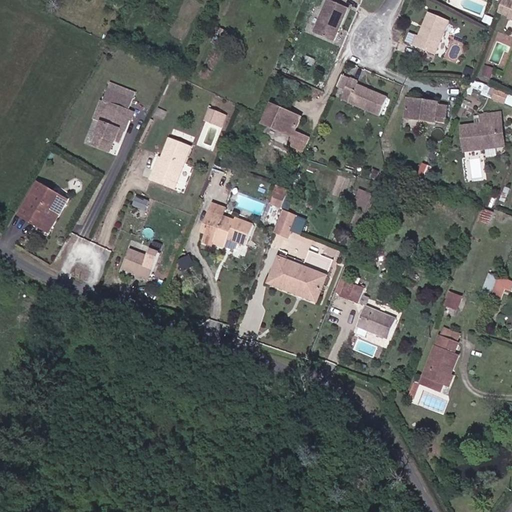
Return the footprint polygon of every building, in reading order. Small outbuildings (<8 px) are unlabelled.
[(336,26),(340,27),(349,7),(332,0),(327,0),(314,32),(334,41),(338,32),(335,30),(336,26)] [(511,0),(501,0),(497,9),(508,15),(511,5),(511,0)] [(429,10),(423,23),(426,24),(421,35),(418,34),(414,33),(410,42),(434,53),(449,19),(429,10)] [(511,34),(501,31),(492,60),(508,65),(511,50),(511,34)] [(346,88),(350,78),(344,75),(339,85),(346,88)] [(358,85),(360,82),(350,78),(346,88),(343,96),(351,99),(349,103),(380,116),(388,98),(358,85)] [(92,144),(105,149),(109,139),(112,140),(114,141),(118,128),(122,130),(130,109),(127,108),(132,98),(106,87),(102,98),(108,101),(92,144)] [(491,99),(496,89),(490,87),(486,97),(491,99)] [(498,101),(502,92),(496,89),(491,99),(498,101)] [(507,94),(502,92),(498,101),(503,103),(507,94)] [(422,105),(406,103),(404,119),(434,122),(435,121),(435,117),(445,118),(446,106),(436,105),(436,103),(422,102),(422,105)] [(272,103),(267,116),(296,130),(300,119),(284,112),(286,109),(272,103)] [(209,108),(206,118),(218,122),(221,112),(209,108)] [(133,111),(130,109),(122,130),(124,130),(129,119),(131,119),(133,111)] [(302,116),(286,109),(284,112),(300,119),(302,116)] [(463,149),(483,146),(482,141),(498,138),(496,119),(501,118),(499,109),(478,111),(480,121),(459,125),(463,149)] [(296,130),(267,116),(264,123),(293,136),(289,145),(303,150),(310,137),(296,131),(296,130)] [(482,141),(483,146),(504,142),(501,118),(496,119),(498,138),(482,141)] [(154,168),(150,178),(174,188),(190,145),(170,137),(162,156),(157,170),(154,168)] [(159,155),(154,168),(157,170),(162,156),(159,155)] [(49,195),(50,192),(36,184),(19,216),(30,222),(32,218),(51,229),(65,204),(49,195)] [(67,201),(50,192),(49,195),(65,204),(67,201)] [(274,203),(283,207),(287,196),(278,192),(274,203)] [(145,199),(136,196),(133,203),(142,207),(145,199)] [(288,237),(295,217),(284,213),(277,232),(288,237)] [(239,235),(237,242),(246,246),(254,225),(236,218),(235,221),(224,217),(222,220),(214,217),(208,234),(216,237),(214,243),(224,247),(228,239),(230,232),(239,235)] [(32,218),(30,222),(49,232),(51,229),(32,218)] [(228,239),(237,242),(239,235),(230,232),(228,239)] [(155,241),(154,249),(165,251),(166,243),(155,241)] [(149,279),(159,253),(150,250),(147,257),(129,250),(122,269),(149,279)] [(279,258),(271,280),(319,299),(327,276),(279,258)] [(511,280),(490,273),(484,291),(503,297),(506,289),(511,290),(511,280)] [(319,299),(271,280),(269,283),(317,302),(319,299)] [(358,304),(364,288),(347,281),(340,297),(358,304)] [(459,308),(464,297),(451,291),(446,303),(459,308)] [(396,319),(366,307),(358,327),(389,339),(396,319)] [(440,336),(456,343),(459,335),(443,328),(440,336)] [(459,344),(456,343),(440,336),(422,383),(441,391),(444,384),(450,386),(454,376),(452,375),(447,373),(455,354),(459,344)] [(459,356),(455,354),(447,373),(452,375),(459,356)]
